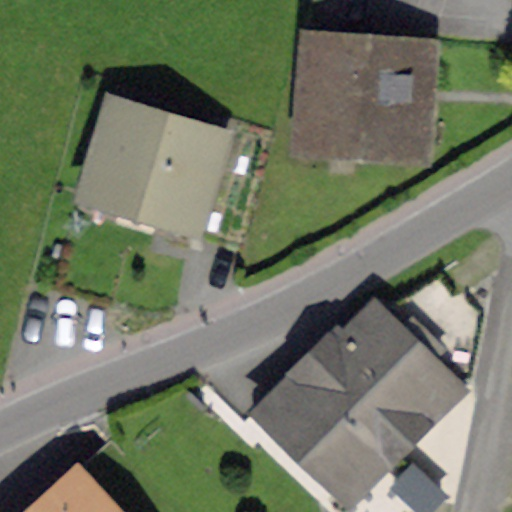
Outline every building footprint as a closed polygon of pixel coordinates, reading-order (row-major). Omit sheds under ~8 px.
[(308,38),(301,131),(425,140),(432,46),(327,39),(308,38)] [(84,182),(198,217),(224,133),(110,98),(84,182)] [(70,225),(54,282),(113,298),(129,241),(70,225)] [(260,390),(354,483),(424,413),(413,401),(446,368),(374,298),(341,332),(329,320),(260,390)] [(48,511),(187,511),(123,443),(48,511)]
